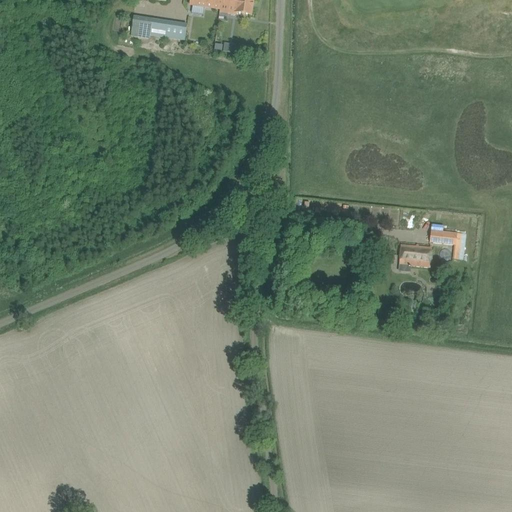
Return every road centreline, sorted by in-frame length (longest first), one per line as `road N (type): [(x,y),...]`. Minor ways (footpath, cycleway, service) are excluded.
road 1 (unclassified): [(0,324),(138,268),(215,225),(266,142),(278,98),(283,0)]
road 2 (track): [(281,511),(255,354),(269,225),(247,183)]
